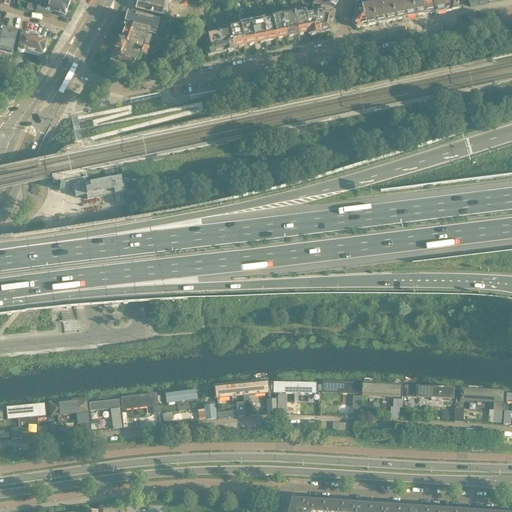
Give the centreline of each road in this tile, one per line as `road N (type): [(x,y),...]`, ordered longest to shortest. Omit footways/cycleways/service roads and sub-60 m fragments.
road 1 (motorway): [(511,132),(232,209),(0,248)]
road 2 (motorway): [(511,199),(0,264)]
road 3 (secondary): [(0,495),(227,470),(511,486)]
road 4 (secondary): [(511,468),(219,457),(0,481)]
road 5 (residential): [(0,444),(228,422),(511,429)]
road 6 (motorway): [(10,289),(511,228)]
road 7 (motorway): [(10,289),(359,280),(511,285)]
road 8 (residential): [(340,48),(128,90),(69,79)]
road 9 (residential): [(286,488),(511,501)]
road 10 (residential): [(340,48),(363,54),(454,36),(511,12)]
